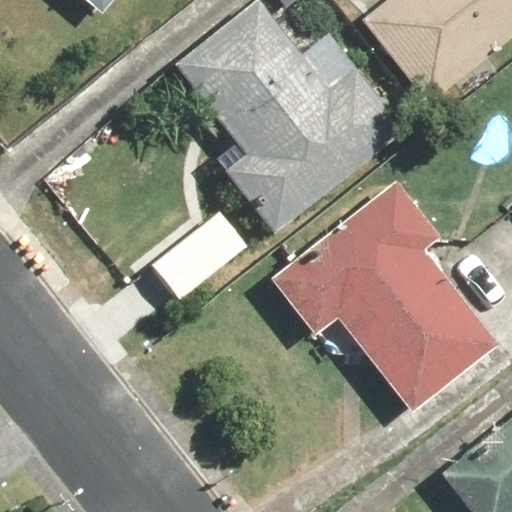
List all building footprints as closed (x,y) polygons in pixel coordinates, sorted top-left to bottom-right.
[(73,0),(96,19),(111,0),(73,0)] [(511,0),(389,0),(357,25),(423,108),(511,38),(511,0)] [(220,176),(268,238),(401,135),(325,38),(296,60),(253,5),(168,70),(238,161),(220,176)] [(388,187),(264,286),(309,341),(331,323),(407,418),(493,349),(417,255),(432,242),(388,187)] [(147,268),(175,304),(243,252),(215,216),(147,268)] [(457,511),(509,511),(511,510),(511,418),(434,485),(457,511)]
